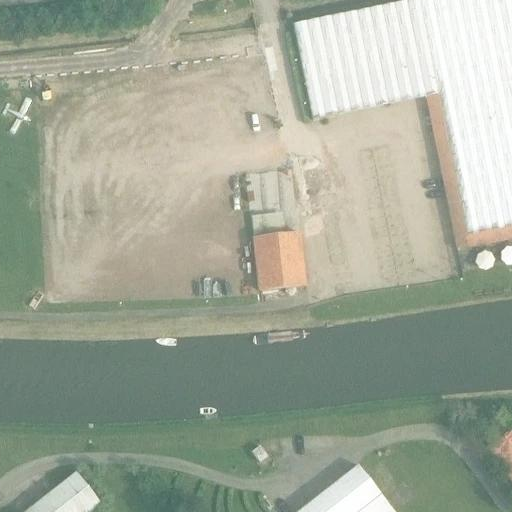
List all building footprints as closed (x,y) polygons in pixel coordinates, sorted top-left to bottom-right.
[(511,0),(422,0),(293,26),(312,121),(337,116),(331,83),(431,63),(466,236),(511,226),(511,0)] [(304,288),(299,236),(253,241),(258,293),(304,288)] [(257,466),(266,458),(258,448),(248,455),(257,466)] [(396,511),(361,466),(301,511),(396,511)] [(92,511),(101,506),(75,475),(28,511),(92,511)]
